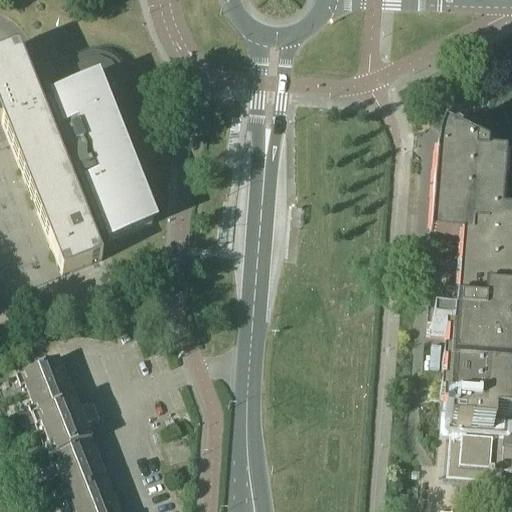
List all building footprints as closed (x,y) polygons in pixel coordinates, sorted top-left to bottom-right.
[(0,125),(1,125),(62,279),(102,263),(95,247),(107,243),(108,244),(152,227),(107,113),(110,111),(113,109),(115,107),(118,104),(120,101),(122,98),(123,95),(124,92),(125,88),(126,85),(126,82),(125,79),(125,77),(124,74),(123,72),(122,69),(120,67),(118,65),(116,63),(112,60),(109,58),(106,57),(103,56),(100,55),(97,55),(94,55),(91,55),(88,56),(85,57),(82,58),(79,60),(77,62),(74,64),(72,66),(70,69),(69,72),(68,75),(67,78),(66,81),(66,84),(66,87),(66,90),(67,93),(68,96),(52,103),(52,104),(41,109),(18,51),(0,58),(0,125)] [(433,248),(425,339),(450,341),(444,418),(450,418),(449,430),(456,431),(456,433),(455,439),(449,439),(446,482),(489,486),(489,479),(492,480),(492,482),(500,483),(499,498),(500,498),(502,476),(511,476),(511,237),(509,238),(510,225),(499,224),(500,213),(503,176),(503,169),(503,167),(500,166),(498,166),(498,165),(501,161),(504,156),(501,153),(497,150),(457,121),(454,124),(452,127),(449,131),(447,134),(445,138),(442,136),(428,248),(433,248)] [(28,397),(66,383),(58,361),(15,378),(19,388),(24,386),(27,395),(28,397)] [(74,403),(66,383),(28,397),(29,398),(33,408),(28,410),(32,420),(74,403)] [(40,427),(43,433),(48,448),(45,449),(48,459),(90,442),(85,430),(97,426),(97,424),(96,425),(91,411),(85,413),(85,412),(78,414),(74,403),(32,420),(32,422),(33,423),(34,426),(35,429),(40,427)] [(32,420),(20,424),(22,430),(34,426),(33,423),(32,422),(32,420)] [(90,442),(48,459),(52,468),(56,467),(60,477),(98,462),(90,442)] [(106,483),(98,462),(60,477),(64,488),(61,489),(61,491),(64,499),(106,483)] [(72,507),(73,511),(90,511),(114,503),(106,483),(64,499),(68,509),(72,507)] [(61,491),(52,494),(55,503),(64,499),(61,491)] [(117,511),(114,503),(90,511),(117,511)]
